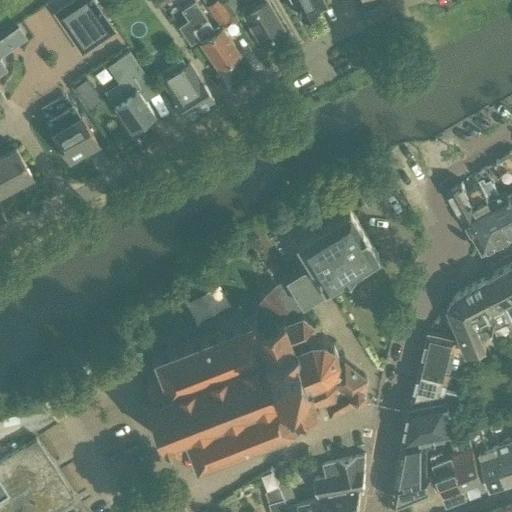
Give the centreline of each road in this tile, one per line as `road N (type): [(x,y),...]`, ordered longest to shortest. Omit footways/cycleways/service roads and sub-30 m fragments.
road 1 (residential): [(0,240),(282,63),(403,0)]
road 2 (residential): [(392,417),(348,417),(224,476),(118,499)]
road 3 (residential): [(511,130),(431,182),(446,226),(437,283)]
road 4 (residential): [(392,417),(437,283)]
